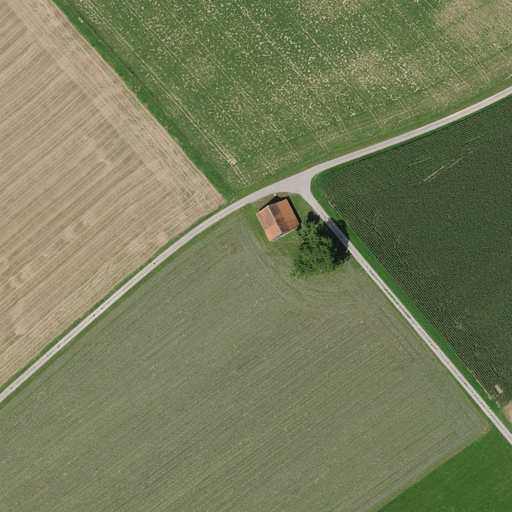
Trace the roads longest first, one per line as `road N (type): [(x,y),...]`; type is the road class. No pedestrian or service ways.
road 1 (track): [(511,90),(266,190),(197,229),(0,401)]
road 2 (track): [(511,442),(298,177)]
